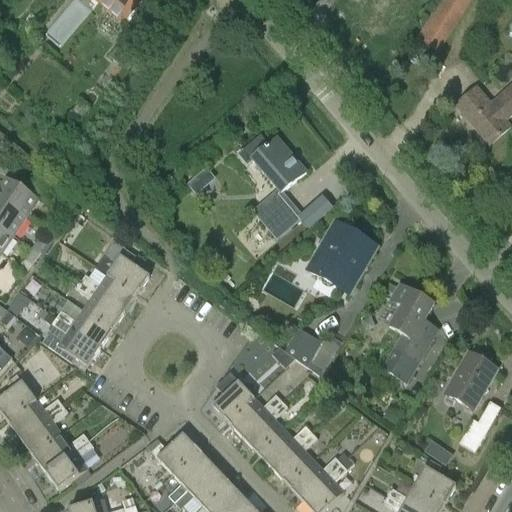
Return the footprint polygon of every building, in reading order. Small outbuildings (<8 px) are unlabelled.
[(93,0),(125,27),(147,0),(93,0)] [(471,0),(442,0),(417,42),(438,55),(471,0)] [(132,32),(109,61),(128,76),(143,57),(140,55),(148,44),(132,32)] [(477,91),(455,109),(489,148),(511,129),(506,124),(511,118),(511,88),(491,107),(477,91)] [(247,168),(253,164),(281,197),(306,175),(277,141),(269,148),(260,138),(238,158),(247,168)] [(215,181),(206,171),(188,187),(196,197),(215,181)] [(0,189),(0,203),(26,221),(38,204),(43,207),(50,197),(29,183),(23,192),(6,180),(0,189)] [(285,199),(259,221),(267,230),(293,208),(285,199)] [(0,229),(14,239),(26,221),(0,203),(0,229)] [(335,225),(306,273),(350,298),(378,250),(335,225)] [(0,255),(2,257),(14,239),(0,229),(0,255)] [(33,251),(40,257),(47,246),(40,241),(33,251)] [(25,262),(33,267),(40,257),(33,251),(25,262)] [(108,278),(137,298),(150,279),(140,273),(131,267),(136,259),(126,252),(121,259),(108,278)] [(131,267),(140,273),(146,263),(138,257),(136,259),(131,267)] [(86,279),(81,286),(125,316),(137,298),(108,278),(100,289),(86,279)] [(125,316),(81,286),(76,293),(91,303),(83,313),(113,334),(125,316)] [(403,339),(394,353),(382,373),(406,387),(432,343),(418,335),(434,307),(400,288),(391,304),(402,310),(389,331),(403,339)] [(15,302),(26,310),(31,303),(20,296),(15,302)] [(61,314),(56,321),(101,352),(113,334),(83,313),(76,324),(61,314)] [(17,324),(9,317),(0,327),(8,334),(17,324)] [(101,352),(56,321),(51,328),(66,338),(58,350),(88,370),(101,352)] [(299,333),(286,355),(295,362),(307,370),(322,346),(299,333)] [(0,350),(0,375),(12,361),(0,350)] [(285,372),(295,362),(286,355),(279,350),(272,358),(285,372)] [(468,356),(445,397),(473,413),(497,372),(468,356)] [(212,409),(228,426),(254,401),(230,376),(216,390),(224,399),(212,409)] [(17,378),(7,385),(12,393),(0,401),(0,415),(7,425),(36,403),(17,378)] [(254,401),(228,426),(243,442),(282,405),(276,399),(263,411),(254,401)] [(7,425),(20,442),(63,410),(58,403),(44,413),(36,403),(7,425)] [(282,405),(243,442),(257,457),(284,433),(275,423),(288,411),(282,405)] [(473,423),(459,447),(475,456),(501,411),(490,405),(478,426),(473,423)] [(63,410),(20,442),(33,459),(62,438),(54,427),(68,416),(63,410)] [(399,430),(405,419),(392,412),(386,422),(399,430)] [(284,433),(257,457),(272,473),(311,436),(306,430),(293,442),(284,433)] [(311,436),(272,473),(287,489),(313,464),(304,455),(317,442),(311,436)] [(33,459),(46,477),(89,444),(84,437),(69,448),(62,438),(33,459)] [(173,478),(199,454),(183,437),(167,453),(161,446),(151,455),(157,462),(173,478)] [(161,446),(158,443),(156,444),(147,451),(151,455),(161,446)] [(89,444),(46,477),(59,495),(88,473),(80,462),(94,451),(89,444)] [(199,454),(173,478),(182,488),(169,500),(175,506),(214,469),(199,454)] [(447,470),(455,459),(448,454),(440,465),(447,470)] [(313,464),(287,489),(302,504),(341,467),(335,461),(322,474),(313,464)] [(354,467),(348,461),(341,467),(347,474),(354,467)] [(414,490),(445,508),(456,489),(437,477),(441,470),(430,463),(426,471),(425,471),(414,490)] [(341,467),(302,504),(309,511),(326,511),(344,496),(334,486),(347,474),(341,467)] [(214,469),(175,506),(179,511),(181,511),(194,500),(202,510),(228,485),(214,469)] [(228,485),(202,510),(204,511),(231,511),(243,501),(228,485)] [(408,511),(442,511),(445,508),(414,490),(407,501),(392,492),(388,500),(408,511)] [(408,511),(388,500),(383,507),(391,511),(408,511)] [(253,511),(243,501),(231,511),(253,511)] [(105,511),(103,503),(74,511),(124,511),(122,511),(105,511)]
